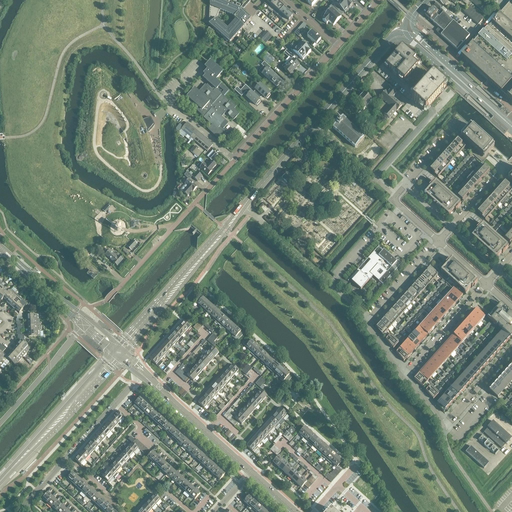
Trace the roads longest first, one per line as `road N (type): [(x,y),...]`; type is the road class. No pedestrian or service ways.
road 1 (tertiary): [(243,206),(365,65)]
road 2 (residential): [(233,159),(337,45)]
road 3 (tertiary): [(113,351),(13,466)]
road 4 (tertiary): [(13,466),(118,357)]
road 5 (residential): [(439,241),(392,200),(451,135)]
road 6 (tertiary): [(250,472),(141,373)]
road 7 (unclassified): [(0,422),(82,325)]
road 8 (residential): [(402,377),(486,283)]
